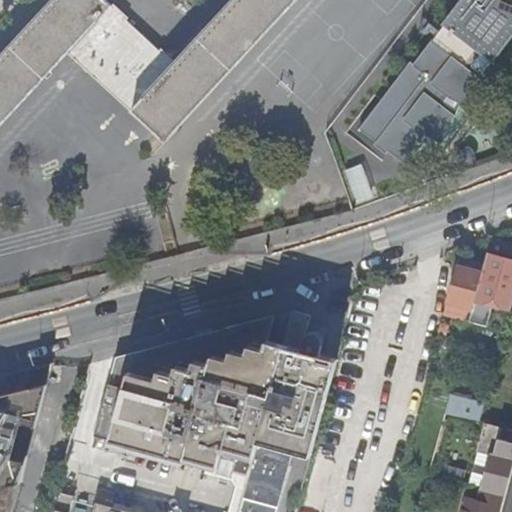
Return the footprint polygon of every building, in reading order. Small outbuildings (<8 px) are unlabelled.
[(166,141),(298,0),(234,0),(176,63),(170,69),(109,11),(114,5),(108,0),(55,0),(0,59),(0,127),(71,52),(166,141)] [(511,0),(464,0),(415,64),(414,64),(411,62),(361,128),(360,129),(377,142),(374,146),(385,155),(388,151),(403,162),(401,164),(403,165),(414,151),(410,148),(424,130),(441,138),(452,115),(441,107),(451,94),(467,103),(469,102),(481,78),(470,70),(483,53),(494,61),(511,37),(511,0)] [(170,69),(176,63),(114,5),(109,11),(170,69)] [(461,147),(451,155),(455,165),(469,160),(461,147)] [(348,167),(355,202),(375,198),(368,163),(348,167)] [(506,259),(487,254),(484,265),(482,274),(473,308),(468,325),(504,334),(511,306),(511,304),(511,256),(507,255),(506,259)] [(484,265),(459,258),(456,266),(482,274),(484,265)] [(482,274),(456,266),(447,301),(473,308),(482,274)] [(473,308),(447,301),(442,318),(468,325),(473,308)] [(275,312),(195,335),(198,346),(226,353),(227,352),(226,352),(225,352),(225,351),(224,351),(223,350),(222,349),(222,348),(221,347),(221,346),(221,345),(221,344),(221,343),(221,342),(222,341),(222,340),(223,339),(224,338),(225,338),(225,337),(226,337),(227,337),(227,336),(228,336),(229,336),(230,336),(231,336),(230,335),(272,323),(275,312)] [(95,434),(248,476),(238,511),(276,511),(293,450),(311,455),(338,357),(321,352),(325,338),(323,333),(317,329),(312,329),(306,333),(309,320),(298,318),(292,345),(268,338),(272,323),(230,335),(231,336),(230,336),(229,336),(228,336),(227,336),(227,337),(226,337),(225,337),(225,338),(224,338),(223,339),(222,340),(222,341),(221,342),(221,343),(221,344),(221,345),(221,346),(221,347),(222,348),(222,349),(223,350),(224,351),(225,351),(225,352),(226,352),(227,352),(226,353),(198,346),(195,335),(117,357),(95,434)] [(46,386),(0,396),(0,489),(20,485),(46,386)] [(453,416),(445,414),(441,427),(450,430),(453,416)] [(452,430),(450,430),(441,427),(437,443),(447,446),(452,430)] [(501,511),(511,471),(511,443),(500,440),(499,442),(491,440),(488,453),(492,454),(483,488),(486,489),(479,511),(501,511)] [(129,511),(95,503),(92,511),(129,511)]
